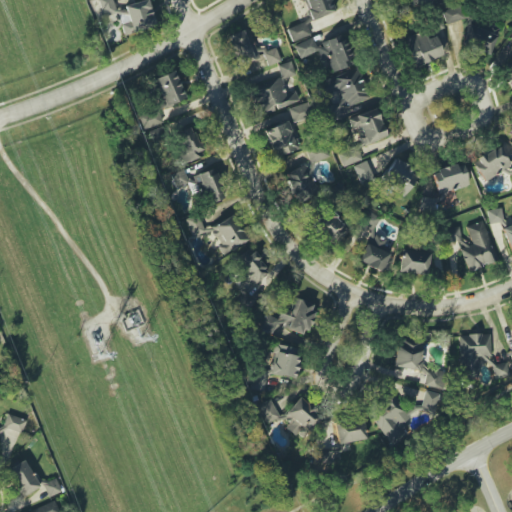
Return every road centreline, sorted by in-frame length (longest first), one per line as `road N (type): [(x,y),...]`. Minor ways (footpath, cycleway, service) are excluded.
road 1 (residential): [(375,302),(326,279),(285,227),(178,0)]
road 2 (residential): [(405,99),(447,82),(477,91),(482,106),(463,129),(432,139),(419,133),(364,0)]
road 3 (residential): [(0,122),(199,38),(257,0)]
road 4 (residential): [(375,302),(348,388),(325,391),(319,366),(351,293)]
road 5 (secondary): [(511,429),(376,511)]
road 6 (residential): [(375,302),(448,307),(511,288)]
